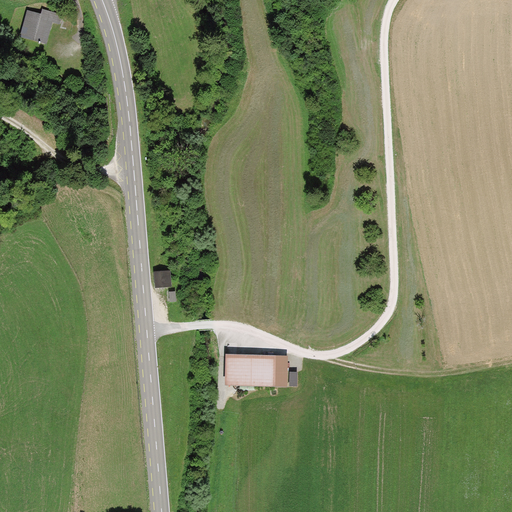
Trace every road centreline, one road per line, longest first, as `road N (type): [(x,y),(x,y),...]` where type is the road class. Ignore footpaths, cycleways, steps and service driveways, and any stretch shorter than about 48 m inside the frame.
road 1 (track): [(146,336),(195,326),(238,329),(322,356),(353,348),(386,316),(394,273),(383,27),(392,0)]
road 2 (secondary): [(103,0),(128,108),(160,511)]
road 3 (track): [(322,356),(422,376),(511,363)]
road 4 (track): [(0,117),(61,159),(88,170),(117,166)]
